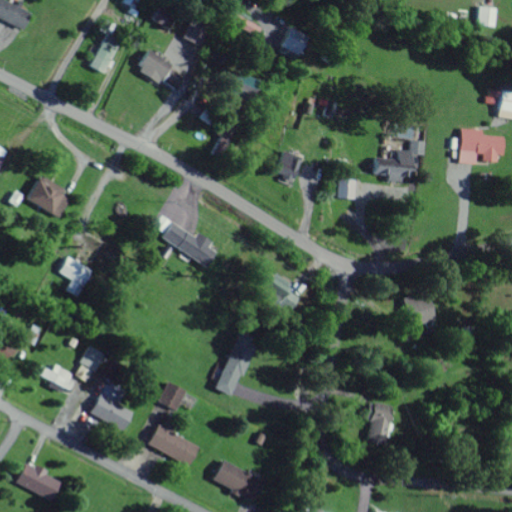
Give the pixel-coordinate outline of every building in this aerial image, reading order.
[(141,0),(122,0),(120,5),(136,12),(141,0)] [(0,22),(21,31),(28,14),(0,2),(0,22)] [(253,42),(259,31),(231,15),(234,11),(219,3),(210,17),(253,42)] [(150,25),(171,33),(177,18),(156,10),(150,25)] [(491,10),(475,10),(475,28),(491,28),(491,10)] [(205,33),(195,25),(183,39),(194,47),(205,33)] [(296,58),(307,41),(290,30),(279,47),(296,58)] [(118,45),(104,37),(87,69),(100,76),(118,45)] [(175,63),(162,56),(159,60),(148,53),(137,71),(175,92),(182,80),(169,73),(175,63)] [(247,103),(256,85),(232,73),(223,90),(247,103)] [(496,119),(511,122),(511,117),(511,94),(501,92),(496,119)] [(237,124),(228,119),(210,156),(219,161),(237,124)] [(458,133),(456,153),(480,155),(479,163),(500,165),(502,137),(458,133)] [(421,144),(409,144),(409,154),(393,153),(392,161),(372,161),(371,179),(385,179),(385,183),(411,184),(412,158),(421,159),(421,144)] [(299,161),(282,154),(272,176),(289,184),(299,161)] [(352,177),(335,174),(330,211),(347,214),(352,177)] [(24,204),(57,220),(69,197),(36,180),(24,204)] [(153,230),(162,236),(159,241),(204,269),(215,253),(160,219),(153,230)] [(74,299),(89,272),(65,259),(56,275),(70,282),(63,294),(74,299)] [(257,297),(287,316),(297,301),(285,293),(289,287),(271,275),(257,297)] [(401,301),(409,330),(434,323),(425,294),(401,301)] [(212,391),(229,399),(257,340),(239,332),(212,391)] [(13,346),(0,340),(0,364),(5,366),(13,346)] [(73,384),(54,367),(47,374),(40,367),(35,372),(62,397),(73,384)] [(183,393),(166,385),(156,405),(173,413),(183,393)] [(87,416),(119,433),(129,414),(97,397),(87,416)] [(383,451),(393,409),(372,405),(362,446),(383,451)] [(185,469),(195,449),(154,428),(144,448),(185,469)] [(209,482),(250,505),(261,486),(220,463),(209,482)] [(46,503),(57,484),(22,465),(12,484),(46,503)]
